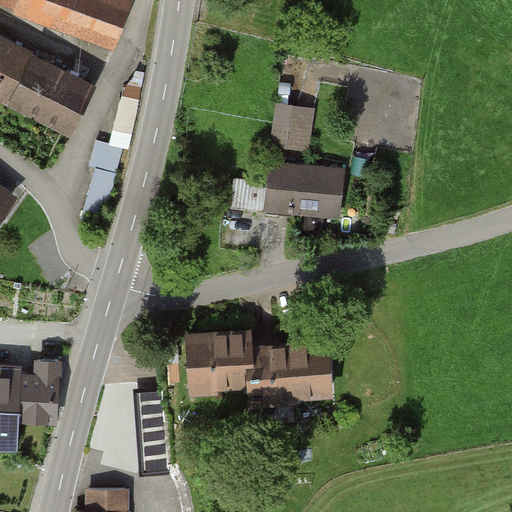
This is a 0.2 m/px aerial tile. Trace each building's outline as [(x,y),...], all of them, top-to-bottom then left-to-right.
[(22,0),(20,6),(112,45),(130,0),(22,0)] [(0,38),(0,93),(10,99),(33,55),(0,38)] [(94,86),(33,55),(10,99),(72,130),(94,86)] [(115,211),(139,89),(126,86),(115,140),(101,138),(88,206),(115,211)] [(313,110),(291,107),(286,143),(307,146),(313,110)] [(273,162),(268,203),(339,212),(344,170),(273,162)] [(264,181),(234,177),(230,208),(260,212),(264,181)] [(0,212),(13,196),(0,186),(0,212)] [(265,335),(192,340),(195,383),(268,378),(266,346),(265,335)] [(329,342),(266,346),(268,378),(269,396),(332,392),(329,342)] [(0,435),(16,437),(17,414),(57,416),(61,359),(40,358),(38,376),(0,373),(0,435)] [(90,510),(77,510),(77,511),(126,511),(126,488),(90,489),(90,510)]
